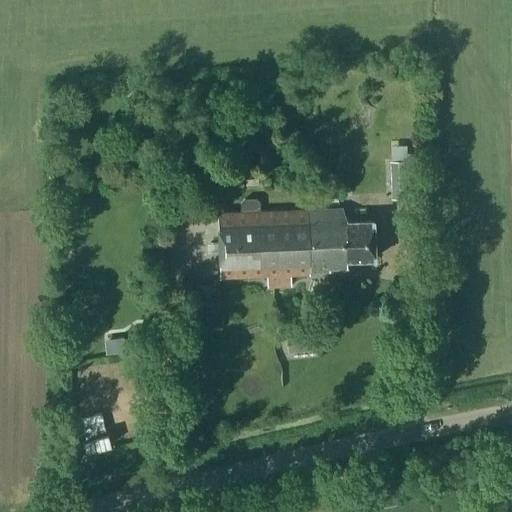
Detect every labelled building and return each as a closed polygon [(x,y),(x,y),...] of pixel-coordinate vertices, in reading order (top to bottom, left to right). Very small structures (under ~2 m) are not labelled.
[(63,172),(73,164),(66,155),(56,164),(63,172)] [(408,198),(407,161),(391,161),(392,199),(408,198)] [(339,195),(338,175),(315,176),(316,196),(339,195)] [(240,211),(217,212),(220,278),(267,276),(268,287),(292,286),(291,275),(309,274),(309,272),(329,271),(330,267),(347,266),(347,261),(375,259),(373,219),(347,221),(342,206),(306,208),(260,210),(259,202),(255,197),(244,198),(240,201),(240,211)] [(221,327),(220,284),(190,285),(191,328),(221,327)] [(314,349),(313,332),(286,335),(288,352),(314,349)] [(107,355),(126,353),(124,337),(105,339),(107,355)]
